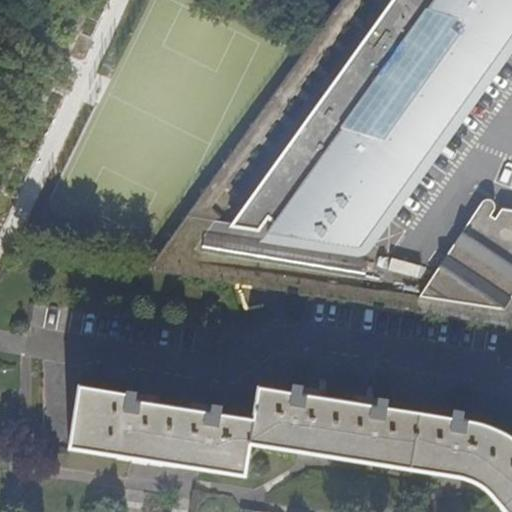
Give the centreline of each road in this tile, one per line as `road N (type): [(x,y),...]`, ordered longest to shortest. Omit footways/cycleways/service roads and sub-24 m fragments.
road 1 (residential): [(511,379),(282,335),(231,364),(198,368),(29,347)]
road 2 (residential): [(101,0),(0,219)]
